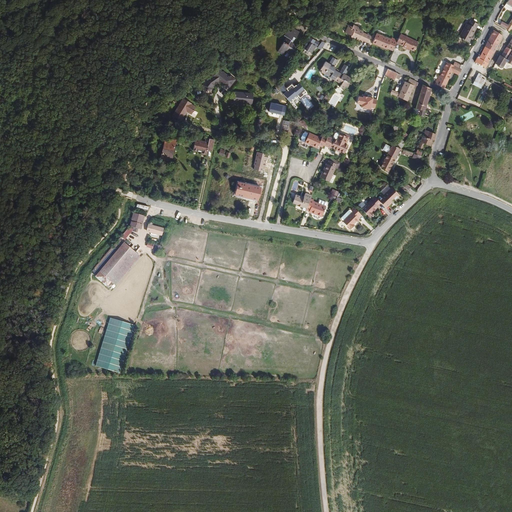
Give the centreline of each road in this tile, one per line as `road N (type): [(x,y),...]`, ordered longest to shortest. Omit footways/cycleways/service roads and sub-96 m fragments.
road 1 (track): [(329,511),(319,410),(325,363),(373,245)]
road 2 (residential): [(373,245),(134,196)]
road 3 (residential): [(312,32),(454,93)]
road 4 (track): [(86,189),(69,152),(0,85)]
